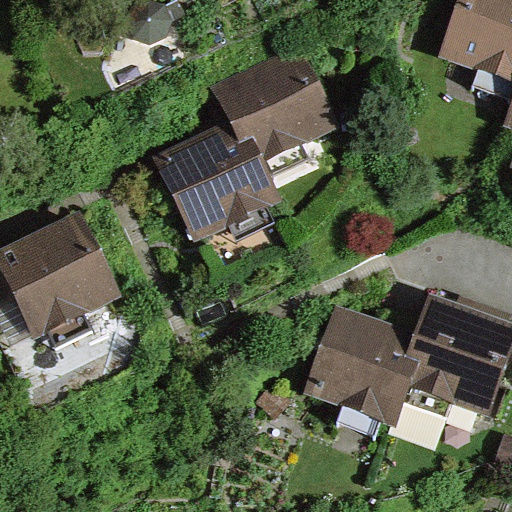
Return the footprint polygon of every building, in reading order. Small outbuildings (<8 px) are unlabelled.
[(511,0),(467,0),(445,57),(511,83),(511,0)] [(327,136),(294,62),(211,100),(231,145),(243,173),(327,136)] [(243,173),(231,145),(155,179),(190,256),(265,222),(243,173)] [(111,303),(74,226),(0,261),(0,270),(33,340),(111,303)] [(420,343),(404,386),(484,415),(511,339),(511,334),(433,306),(420,343)] [(420,343),(340,315),(309,401),(388,430),(404,386),(420,343)] [(435,452),(450,417),(413,402),(399,437),(435,452)]
